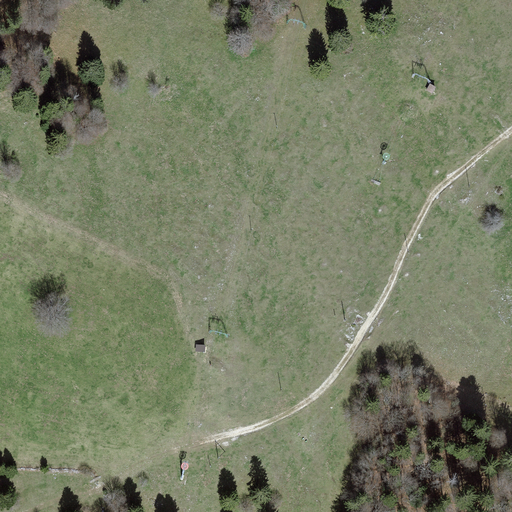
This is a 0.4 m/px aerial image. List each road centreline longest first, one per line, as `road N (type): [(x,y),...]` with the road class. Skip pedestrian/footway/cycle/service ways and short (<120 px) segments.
road 1 (track): [(210,434),(260,425),(317,393),(385,294),(438,188),(511,129)]
road 2 (track): [(0,420),(99,451),(171,430),(210,434)]
